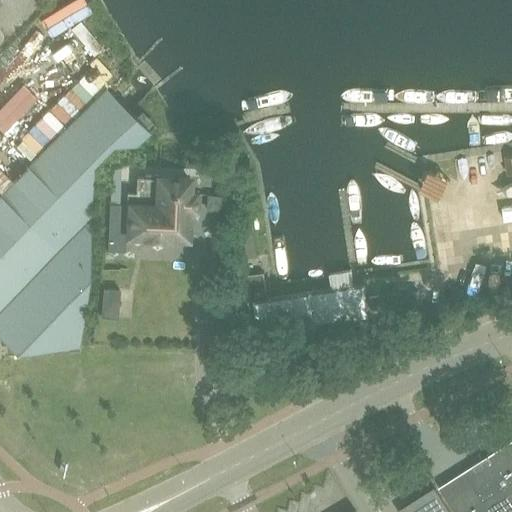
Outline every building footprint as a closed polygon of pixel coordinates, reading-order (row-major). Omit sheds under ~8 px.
[(58,252),(91,219),(94,162),(108,147),(134,144),(150,129),(106,87),(1,194),(58,252)] [(110,164),(109,180),(119,181),(120,165),(110,164)] [(188,178),(158,176),(158,175),(136,174),(135,192),(125,191),(125,204),(108,203),(107,251),(124,252),(125,209),(129,209),(129,234),(147,234),(146,236),(151,236),(154,240),(161,240),(164,237),(168,237),(168,236),(186,237),(187,207),(193,208),(194,192),(188,192),(188,178)] [(0,310),(58,252),(1,194),(0,194),(0,310)] [(259,255),(256,236),(252,213),(240,215),(248,257),(259,255)] [(80,344),(89,273),(91,219),(58,252),(0,310),(0,337),(16,353),(80,344)] [(259,334),(369,319),(364,284),(268,298),(264,272),(244,275),(249,307),(255,306),(259,334)] [(100,316),(116,317),(119,289),(103,288),(100,316)] [(418,293),(367,300),(369,319),(421,312),(418,293)] [(511,511),(511,440),(439,486),(455,511),(511,511)] [(401,511),(449,511),(435,489),(401,510),(401,511)]
